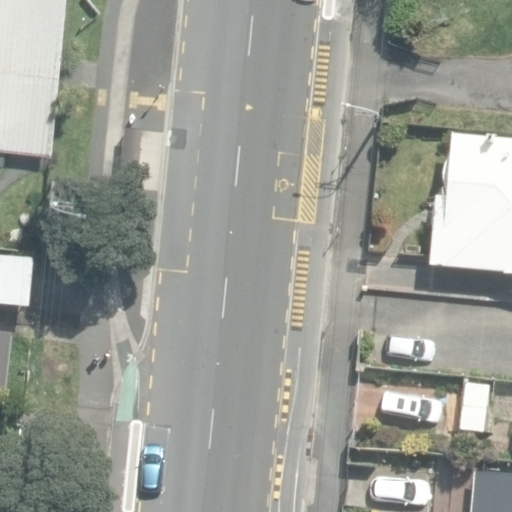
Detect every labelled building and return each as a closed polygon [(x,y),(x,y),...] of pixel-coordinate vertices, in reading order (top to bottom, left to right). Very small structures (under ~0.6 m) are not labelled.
[(0,0),(0,145),(55,151),(70,0),(0,0)] [(127,133),(122,187),(138,188),(143,135),(127,133)] [(433,268),(511,274),(511,140),(456,136),(451,200),(439,199),(433,268)] [(0,306),(31,310),(35,262),(0,259),(0,306)] [(473,511),(511,511),(511,473),(478,471),(473,511)]
